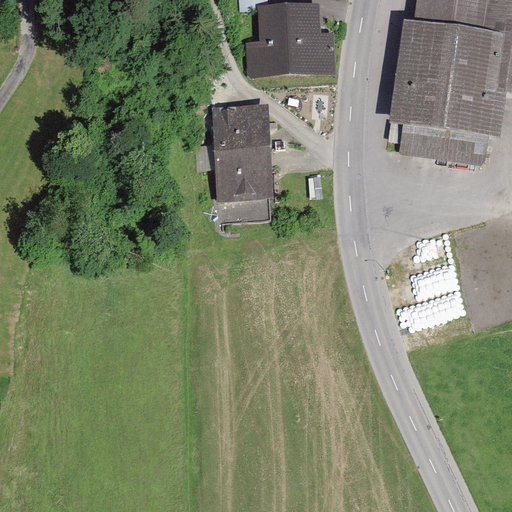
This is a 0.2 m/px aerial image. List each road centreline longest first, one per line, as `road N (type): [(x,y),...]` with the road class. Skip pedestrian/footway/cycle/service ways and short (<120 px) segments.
road 1 (unclassified): [(348,167),(244,86),(209,0)]
road 2 (tertiary): [(454,511),(371,318)]
road 3 (tertiary): [(366,0),(348,167)]
road 4 (tertiary): [(348,167),(371,318)]
